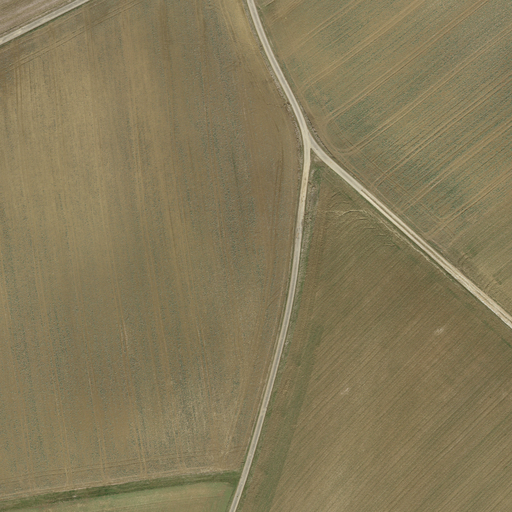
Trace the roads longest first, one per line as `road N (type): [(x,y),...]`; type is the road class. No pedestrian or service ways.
road 1 (track): [(307,137),(511,321)]
road 2 (track): [(247,470),(0,509)]
